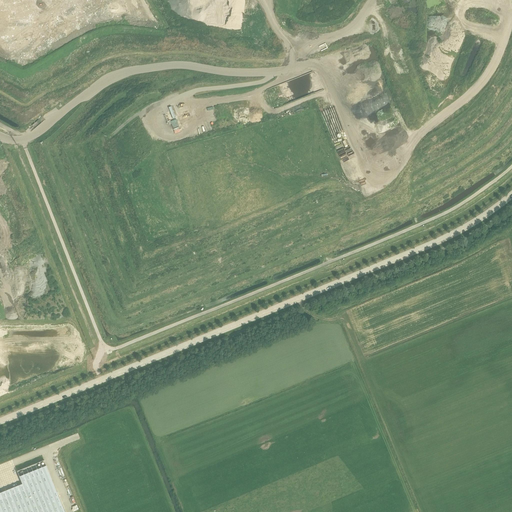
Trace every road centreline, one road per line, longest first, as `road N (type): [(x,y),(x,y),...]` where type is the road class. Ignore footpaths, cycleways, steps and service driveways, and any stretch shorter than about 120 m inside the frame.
road 1 (track): [(0,124),(24,138),(109,348),(448,211),(511,166)]
road 2 (secondary): [(0,421),(413,252),(511,193)]
road 3 (track): [(290,68),(326,68),(359,160),(384,169),(473,91),(511,19)]
